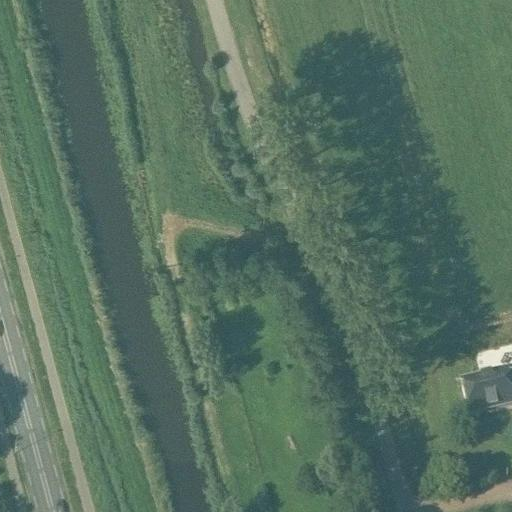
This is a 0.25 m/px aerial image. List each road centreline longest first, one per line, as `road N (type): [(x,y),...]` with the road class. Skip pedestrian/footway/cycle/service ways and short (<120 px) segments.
road 1 (unclassified): [(396,511),(338,313),(244,114),(213,0)]
road 2 (primary): [(51,511),(0,313)]
